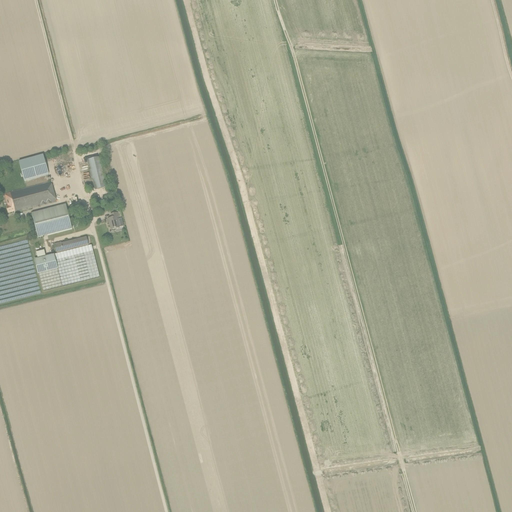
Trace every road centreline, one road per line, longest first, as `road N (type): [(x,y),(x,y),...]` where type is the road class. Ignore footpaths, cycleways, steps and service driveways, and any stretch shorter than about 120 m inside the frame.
road 1 (track): [(274,0),(414,511)]
road 2 (unclassified): [(94,226),(167,511)]
